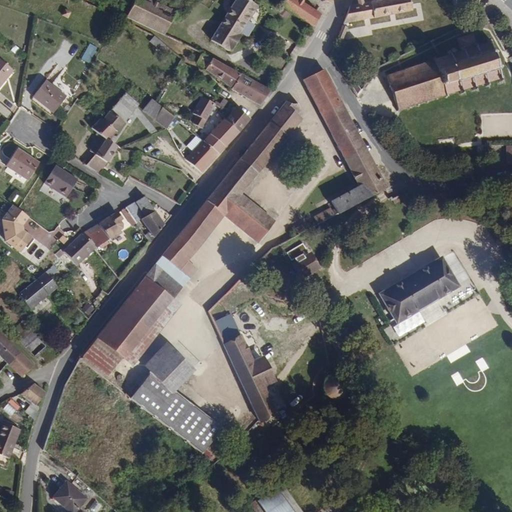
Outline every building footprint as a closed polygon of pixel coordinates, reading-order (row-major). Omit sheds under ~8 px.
[(126,16),(133,0),(117,0),(113,10),(126,16)] [(173,11),(150,0),(133,0),(126,16),(163,34),(171,16),(173,11)] [(229,52),(256,8),(244,0),(233,0),(208,41),(227,53),(227,51),(229,52)] [(318,15),(295,0),(282,0),(278,7),(310,28),(318,15)] [(411,10),(409,0),(374,0),(349,5),(342,22),(411,10)] [(67,19),(70,13),(64,10),(61,16),(67,19)] [(175,22),(180,17),(179,16),(178,16),(173,11),(171,16),(175,22)] [(500,67),(500,64),(497,65),(494,54),(496,53),(495,50),(492,50),(490,44),(493,43),(492,40),(490,41),(489,37),(485,38),(486,42),(476,45),(472,33),(457,38),(460,51),(456,52),(455,50),(453,48),(447,50),(448,54),(435,58),(434,55),(431,55),(432,59),(424,61),(423,59),(421,59),(422,62),(415,64),(415,61),(411,62),(412,65),(405,66),(405,64),(402,65),(402,68),(396,70),(396,67),(393,68),(393,70),(385,72),(382,72),(381,75),(385,76),(395,108),(393,111),(394,112),(396,110),(405,107),(405,110),(408,109),(408,107),(414,105),(414,107),(417,107),(416,104),(423,102),(424,104),(427,104),(426,101),(433,99),(433,102),(436,101),(435,98),(443,96),(444,99),(447,98),(446,95),(459,92),(460,95),(463,95),(462,90),(472,88),(472,91),(475,91),(474,86),(483,84),(485,88),(488,87),(487,83),(498,80),(498,83),(502,82),(501,79),(503,78),(503,75),(500,76),(498,68),(500,67)] [(164,56),(169,50),(152,37),(148,42),(164,56)] [(204,69),(209,59),(199,53),(194,63),(204,69)] [(238,76),(209,59),(204,69),(202,71),(229,90),(238,76)] [(0,86),(12,72),(0,61),(0,86)] [(359,138),(324,68),(302,79),(338,149),(359,138)] [(267,91),(239,75),(238,76),(229,90),(229,91),(258,108),(267,91)] [(361,89),(354,79),(348,83),(356,95),(361,89)] [(65,97),(46,81),(32,99),(52,114),(65,97)] [(138,104),(124,93),(122,95),(136,105),(138,104)] [(136,105),(122,95),(116,103),(130,113),(136,105)] [(200,128),(213,104),(200,97),(190,114),(195,117),(191,123),(200,128)] [(173,118),(154,102),(150,99),(140,110),(152,119),(165,130),(173,118)] [(298,104),(292,104),(285,100),(268,121),(287,135),(302,118),(298,115),(301,111),(298,104)] [(115,132),(130,113),(116,103),(100,120),(115,132)] [(236,132),(248,119),(234,107),(222,120),(236,132)] [(115,132),(100,120),(99,119),(90,128),(99,135),(104,139),(107,142),(115,132)] [(217,153),(236,132),(222,120),(214,129),(218,133),(213,140),(207,135),(201,142),(217,153)] [(240,193),(287,135),(268,121),(205,200),(223,214),(256,241),(273,220),(240,193)] [(93,155),(104,139),(99,135),(88,152),(93,155)] [(329,208),(313,216),(317,223),(385,188),(359,138),(338,149),(357,186),(330,200),(334,208),(330,210),(329,208)] [(98,174),(116,148),(107,142),(104,139),(93,155),(86,166),(98,174)] [(199,173),(217,153),(201,142),(184,160),(199,173)] [(27,181),(38,163),(16,149),(5,167),(27,181)] [(65,199),(76,180),(54,166),(43,185),(50,189),(65,199)] [(65,199),(50,189),(46,196),(61,205),(65,199)] [(163,225),(143,196),(123,208),(134,223),(139,220),(147,232),(143,235),(148,243),(163,225)] [(186,259),(223,214),(205,200),(168,245),(186,259)] [(19,227),(27,217),(12,205),(1,220),(4,242),(19,253),(30,237),(20,230),(19,227)] [(134,223),(123,208),(119,211),(130,226),(134,223)] [(94,249),(119,233),(114,225),(121,220),(116,212),(80,233),(94,249)] [(304,222),(294,227),(297,234),(307,228),(304,222)] [(76,266),(94,249),(80,233),(77,236),(75,234),(54,254),(58,258),(64,253),(76,266)] [(318,269),(309,254),(304,257),(301,253),(307,250),(302,242),(285,251),(289,259),(293,257),(295,262),(292,264),(296,271),(293,273),(300,285),(319,271),(318,269)] [(186,259),(168,245),(153,263),(181,286),(196,267),(186,259)] [(396,321),(457,285),(440,257),(379,292),(396,321)] [(181,286),(153,263),(144,276),(171,298),(181,286)] [(301,288),(326,274),(322,266),(318,269),(319,271),(300,285),(301,288)] [(31,310),(57,288),(44,273),(36,279),(18,294),(31,310)] [(180,304),(171,298),(144,276),(95,336),(120,356),(131,365),(180,304)] [(207,312),(215,319),(234,300),(226,292),(207,312)] [(244,312),(257,298),(252,293),(240,305),(244,312)] [(294,313),(306,306),(302,299),(290,306),(294,313)] [(286,318),(281,309),(272,313),(276,322),(286,318)] [(241,334),(233,316),(215,324),(223,342),(241,334)] [(17,337),(26,326),(22,322),(11,332),(17,337)] [(46,346),(26,326),(17,337),(15,339),(35,357),(46,346)] [(34,366),(0,330),(0,356),(7,364),(21,376),(34,366)] [(254,361),(241,334),(223,342),(258,419),(276,411),(263,383),(274,378),(264,356),(254,361)] [(120,356),(95,336),(78,357),(103,377),(120,356)] [(150,372),(130,397),(165,424),(202,453),(206,448),(222,427),(174,390),(194,369),(172,348),(149,371),(150,372)] [(339,376),(336,376),(333,375),(331,376),(329,377),(326,379),(323,383),(322,388),(323,392),(315,400),(328,408),(332,399),(337,399),(341,397),(345,393),(346,390),(346,386),(345,381),(343,379),(339,376)] [(36,404),(45,392),(34,383),(20,394),(30,402),(31,401),(36,404)] [(34,420),(38,406),(36,404),(31,401),(30,402),(24,411),(34,420)] [(0,454),(8,458),(20,429),(2,422),(0,427),(0,454)] [(69,511),(71,511),(84,497),(65,479),(51,495),(69,511)] [(300,511),(280,485),(253,505),(257,511),(300,511)]
